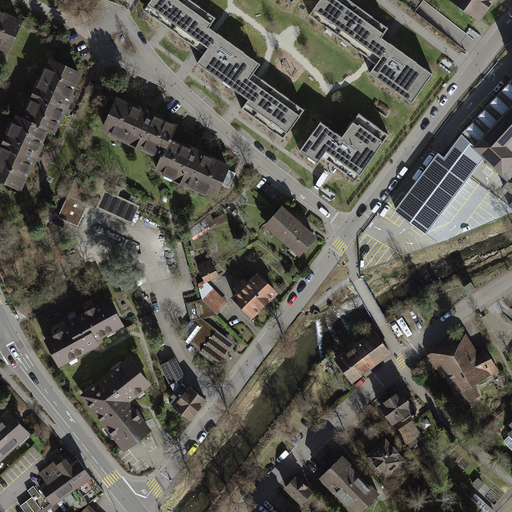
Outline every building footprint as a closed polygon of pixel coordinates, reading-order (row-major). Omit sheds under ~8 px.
[(218,19),(190,0),(148,0),(140,12),(163,28),(197,52),(203,56),(196,65),(243,97),(248,101),(241,110),(282,139),(304,109),(254,75),(261,65),(213,31),(210,29),(218,19)] [(356,2),(352,0),(318,0),(307,15),(369,61),(376,66),(371,73),(412,103),(433,75),(385,39),(382,37),(389,27),(356,2)] [(452,0),(479,20),(493,0),(452,0)] [(0,52),(8,56),(23,21),(0,10),(0,52)] [(511,201),(509,205),(511,206),(511,42),(505,47),(511,56),(511,77),(511,78),(462,133),(474,143),(472,145),(485,156),(502,173),(503,172),(510,177),(503,186),(511,193),(511,201)] [(83,75),(49,60),(22,119),(36,126),(35,128),(48,134),(55,137),(70,104),(83,75)] [(148,112),(115,98),(100,132),(160,158),(165,147),(167,148),(171,138),(177,125),(148,112)] [(389,134),(358,113),(341,136),(322,122),(301,152),(318,164),(326,152),(337,160),(360,176),(389,134)] [(22,119),(15,116),(0,149),(0,184),(21,194),(36,161),(48,134),(35,128),(36,126),(22,119)] [(468,177),(485,156),(472,145),(474,143),(462,133),(445,156),(438,151),(395,209),(426,233),(431,227),(468,177)] [(199,150),(171,138),(167,148),(165,147),(160,158),(154,172),(216,199),(231,163),(199,150)] [(133,222),(141,205),(116,194),(109,211),(133,222)] [(68,196),(58,218),(78,228),(88,206),(68,196)] [(312,236),(278,205),(261,225),(295,255),(312,236)] [(217,276),(209,259),(196,265),(203,282),(206,281),(217,276)] [(235,291),(229,297),(251,318),(277,293),(254,271),(244,281),(241,278),(231,288),(235,291)] [(228,304),(206,281),(203,282),(194,290),(217,314),(228,304)] [(100,344),(98,339),(125,324),(110,296),(64,321),(67,325),(44,338),(59,366),(100,344)] [(150,312),(138,318),(146,335),(158,329),(150,312)] [(235,344),(199,316),(194,323),(192,321),(179,337),(189,344),(191,342),(220,364),(235,344)] [(347,354),(360,372),(368,365),(362,357),(383,342),(375,332),(353,348),(354,349),(347,354)] [(460,332),(429,349),(428,356),(436,370),(438,369),(443,378),(445,377),(461,406),(481,396),(474,384),(498,371),(487,351),(478,356),(466,333),(460,332)] [(362,357),(368,365),(389,350),(383,342),(362,357)] [(351,379),(360,372),(347,354),(341,359),(340,356),(337,358),(338,361),(351,379)] [(152,384),(130,356),(80,394),(125,451),(152,429),(130,401),(152,384)] [(173,357),(158,364),(167,382),(182,374),(173,357)] [(206,399),(188,385),(186,387),(180,382),(169,396),(172,398),(167,403),(190,420),(206,399)] [(415,409),(402,390),(379,405),(392,424),(415,409)] [(0,462),(32,434),(9,407),(0,414),(0,462)] [(427,419),(421,423),(425,429),(431,425),(427,419)] [(412,421),(396,432),(406,446),(422,435),(412,421)] [(406,457),(387,435),(366,453),(386,475),(406,457)] [(77,511),(87,505),(100,494),(66,451),(39,472),(43,478),(28,490),(33,496),(20,506),(24,511),(68,511),(69,511),(68,511),(77,511)] [(341,455),(321,475),(357,511),(377,493),(341,455)] [(297,475),(285,490),(304,506),(316,492),(297,475)] [(470,495),(487,511),(491,511),(498,505),(479,486),(470,495)]
